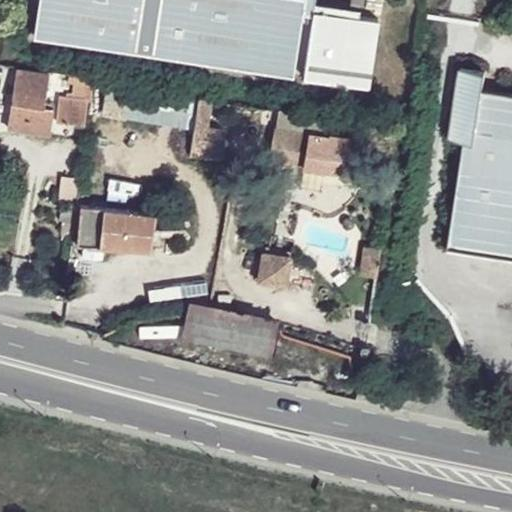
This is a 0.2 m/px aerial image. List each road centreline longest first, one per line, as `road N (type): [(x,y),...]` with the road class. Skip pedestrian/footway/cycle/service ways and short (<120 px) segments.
road 1 (primary): [(0,373),(236,439),(511,500)]
road 2 (primary): [(511,455),(345,424),(0,337)]
